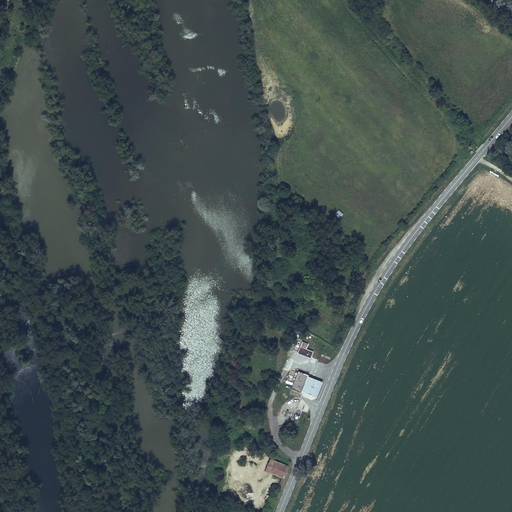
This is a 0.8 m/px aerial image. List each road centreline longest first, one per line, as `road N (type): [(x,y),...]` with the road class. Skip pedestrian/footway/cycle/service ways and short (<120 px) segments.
road 1 (secondary): [(279,511),(375,289),(511,115)]
road 2 (unknown): [(300,459),(277,439),(272,399),(292,367),(333,376)]
